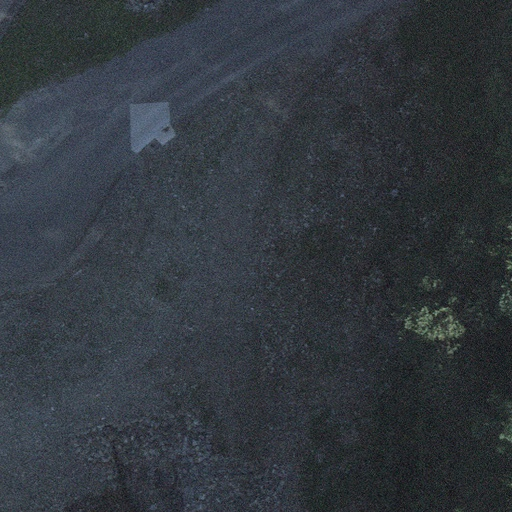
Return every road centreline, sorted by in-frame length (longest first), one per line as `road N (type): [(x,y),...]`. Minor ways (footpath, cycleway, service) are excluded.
road 1 (track): [(469,0),(322,200),(211,296),(0,364)]
road 2 (track): [(0,133),(205,38),(344,0)]
road 3 (track): [(287,234),(265,192),(268,136),(351,0)]
